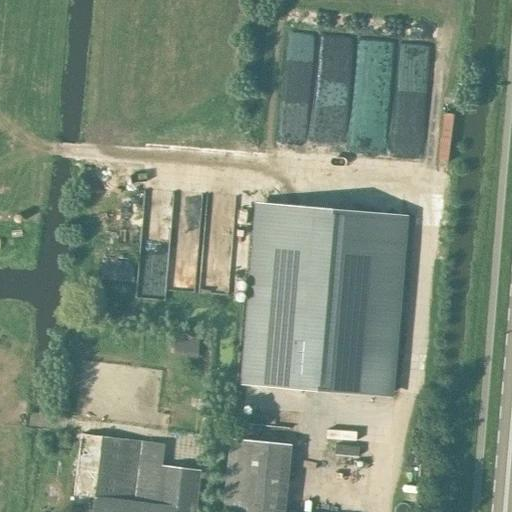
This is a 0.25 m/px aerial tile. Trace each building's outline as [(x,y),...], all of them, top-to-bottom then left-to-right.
[(261,205),(246,384),(386,396),(401,217),(261,205)] [(103,245),(101,279),(133,282),(135,248),(103,245)] [(173,356),(198,358),(199,339),(174,337),(173,356)] [(198,408),(199,399),(191,398),(190,407),(198,408)] [(62,399),(61,410),(71,411),(72,400),(62,399)] [(81,435),(74,495),(93,497),(91,511),(195,511),(200,471),(162,466),(157,466),(139,463),(141,448),(141,446),(142,442),(81,435)]
